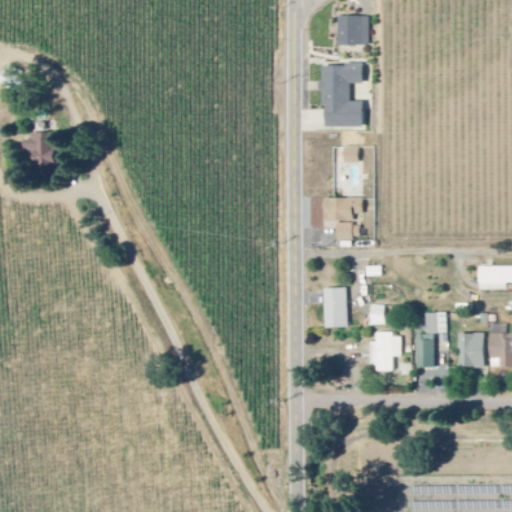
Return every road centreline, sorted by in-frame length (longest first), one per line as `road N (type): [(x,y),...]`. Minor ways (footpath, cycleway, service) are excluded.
road 1 (tertiary): [(298,511),(295,0)]
road 2 (residential): [(511,403),(297,403)]
